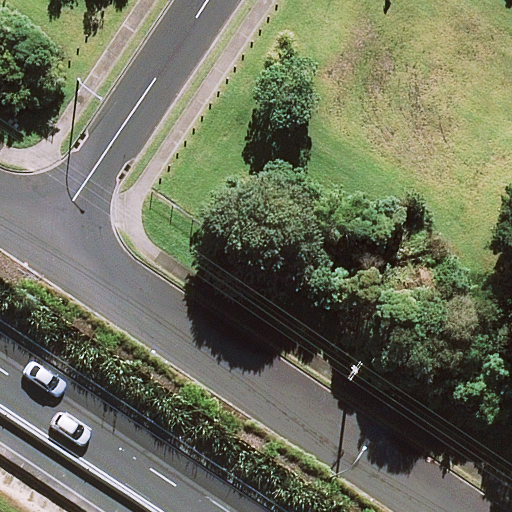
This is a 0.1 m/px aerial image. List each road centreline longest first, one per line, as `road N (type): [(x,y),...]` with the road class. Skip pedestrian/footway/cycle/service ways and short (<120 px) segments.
road 1 (residential): [(450,511),(47,240)]
road 2 (residential): [(47,240),(210,0)]
road 3 (motorway): [(0,415),(148,511)]
